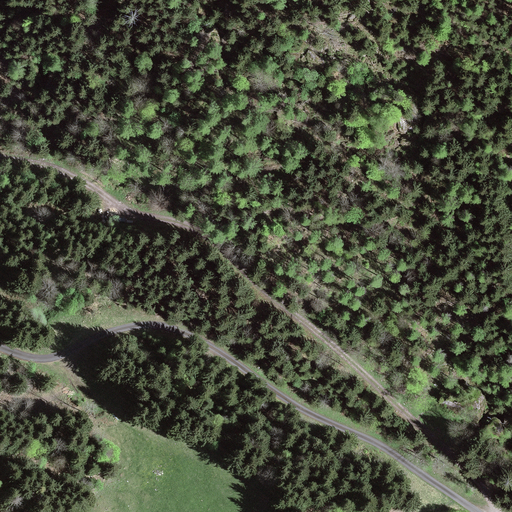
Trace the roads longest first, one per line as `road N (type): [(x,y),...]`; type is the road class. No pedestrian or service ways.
road 1 (unclassified): [(0,350),(31,360),(145,329),(184,333),(312,417),(390,450),(473,511)]
road 2 (track): [(417,422),(247,269),(188,227),(123,213),(93,183),(0,154)]
